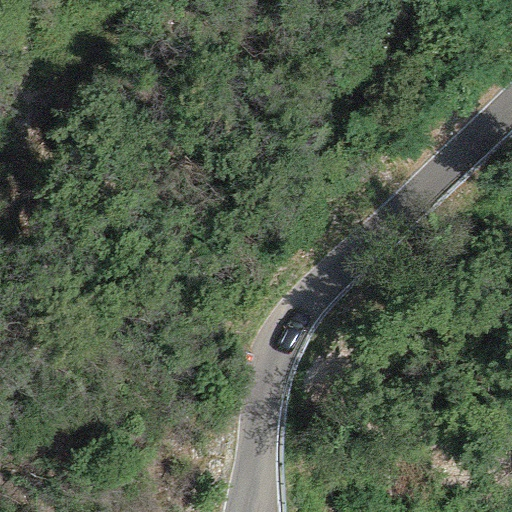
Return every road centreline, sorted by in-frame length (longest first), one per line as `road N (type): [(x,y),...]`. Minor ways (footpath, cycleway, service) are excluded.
road 1 (tertiary): [(243,511),(258,370),(301,295),(511,94)]
road 2 (unknown): [(5,14),(200,79),(380,219)]
